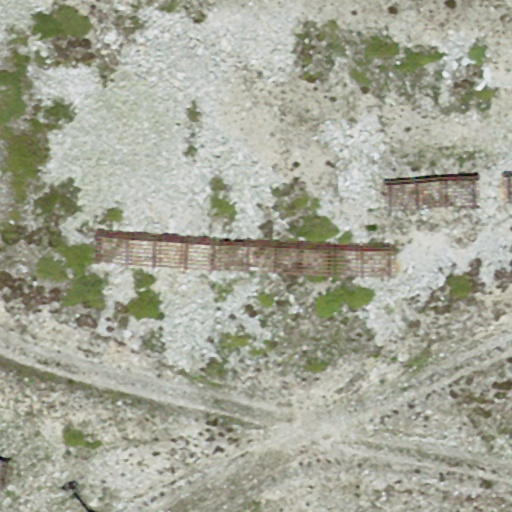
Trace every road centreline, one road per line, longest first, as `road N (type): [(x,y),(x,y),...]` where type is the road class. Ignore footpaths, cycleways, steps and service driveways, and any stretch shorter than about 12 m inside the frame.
road 1 (track): [(0,342),(355,454),(511,487)]
road 2 (track): [(511,386),(218,511)]
